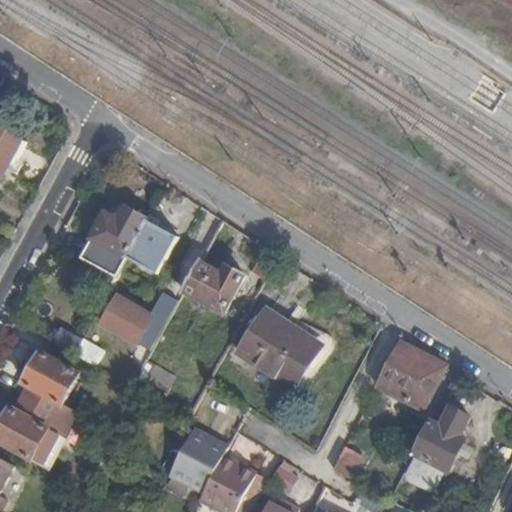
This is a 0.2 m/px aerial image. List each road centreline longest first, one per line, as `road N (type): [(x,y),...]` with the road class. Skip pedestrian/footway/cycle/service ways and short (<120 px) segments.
road 1 (residential): [(95,115),(511,379)]
road 2 (residential): [(0,296),(95,115)]
road 3 (track): [(390,0),(511,79)]
